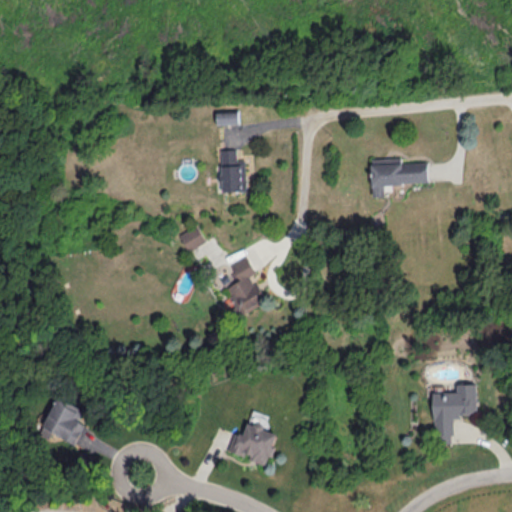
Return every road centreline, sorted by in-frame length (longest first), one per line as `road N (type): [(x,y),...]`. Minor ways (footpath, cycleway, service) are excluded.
road 1 (residential): [(511,97),(323,119),(309,130),(300,228)]
road 2 (residential): [(300,228),(276,274),(277,286),(293,296),(306,280),(300,228)]
road 3 (residential): [(140,471),(215,488),(258,511)]
